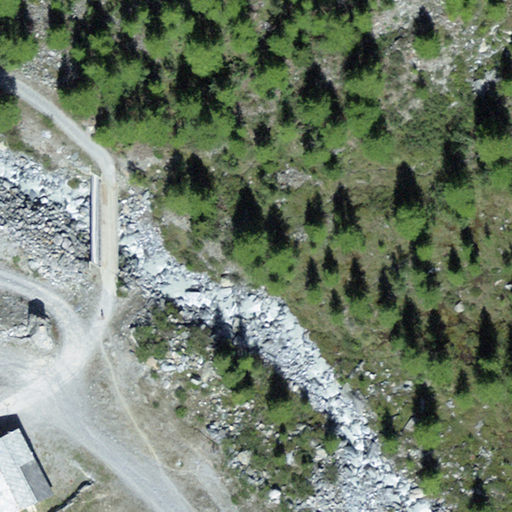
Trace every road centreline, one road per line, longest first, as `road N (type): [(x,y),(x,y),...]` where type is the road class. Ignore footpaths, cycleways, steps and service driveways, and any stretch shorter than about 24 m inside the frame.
road 1 (track): [(54,404),(111,295),(112,177),(103,152),(0,77)]
road 2 (track): [(176,511),(54,404),(0,403)]
